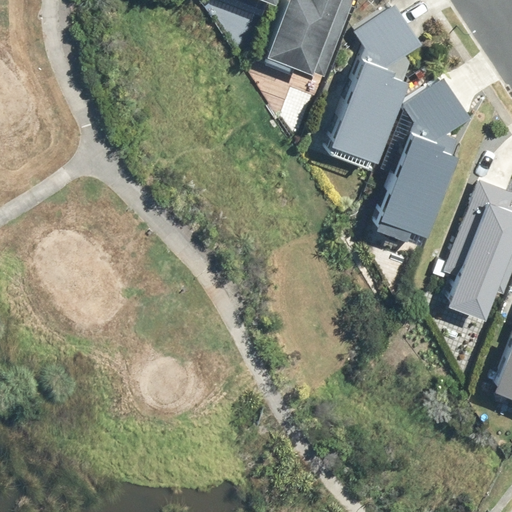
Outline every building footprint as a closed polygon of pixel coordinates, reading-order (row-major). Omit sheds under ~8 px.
[(320,72),(347,0),(278,0),(260,49),(320,72)] [(404,59),(392,55),(417,39),(391,0),(390,0),(350,27),(361,43),(358,51),(354,50),(322,136),(370,154),(404,59)] [(453,134),(441,129),(466,113),(440,74),(399,101),(410,118),(407,125),(403,124),(367,221),(399,233),(403,222),(419,228),(453,134)] [(511,189),(476,175),(441,266),(451,270),(440,298),(479,313),(489,286),(500,291),(511,260),(511,203),(506,201),(511,189)] [(511,318),(487,383),(511,392),(511,318)]
